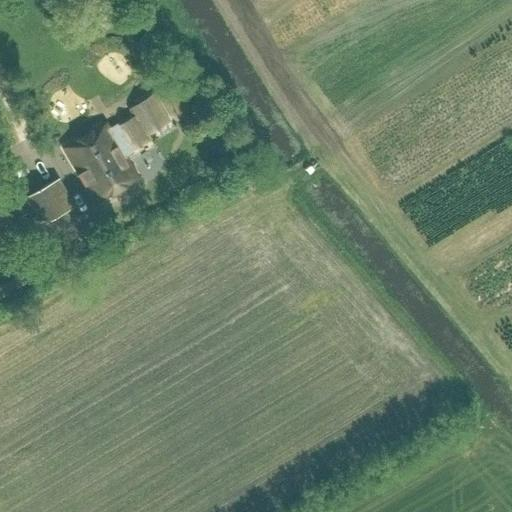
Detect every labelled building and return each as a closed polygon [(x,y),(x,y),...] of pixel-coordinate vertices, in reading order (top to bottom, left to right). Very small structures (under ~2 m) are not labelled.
[(109,92),(131,81),(119,57),(97,68),(109,92)] [(179,117),(192,110),(178,87),(165,95),(179,117)] [(138,113),(133,117),(144,135),(167,121),(152,95),(134,106),(138,113)] [(131,118),(116,127),(117,130),(126,144),(130,151),(147,140),(144,135),(133,117),(131,118)] [(103,125),(65,148),(79,172),(78,173),(85,185),(87,184),(97,201),(135,179),(117,149),(126,144),(117,130),(109,135),(103,125)] [(25,234),(33,229),(40,243),(72,225),(65,212),(72,208),(56,179),(36,190),(16,201),(9,205),(25,234)] [(0,210),(9,205),(16,201),(10,191),(0,196),(0,210)]
